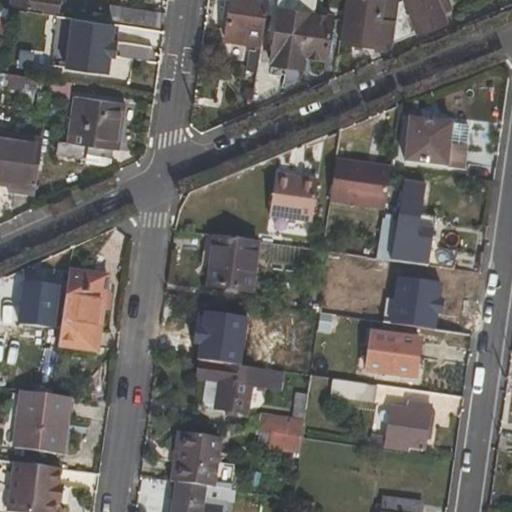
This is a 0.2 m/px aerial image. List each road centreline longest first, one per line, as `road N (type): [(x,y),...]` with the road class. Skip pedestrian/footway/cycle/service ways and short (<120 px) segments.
road 1 (residential): [(162,173),(511,30)]
road 2 (residential): [(113,511),(162,173)]
road 3 (residential): [(511,187),(467,511)]
road 4 (residential): [(0,248),(162,173)]
road 5 (residential): [(162,173),(188,0)]
